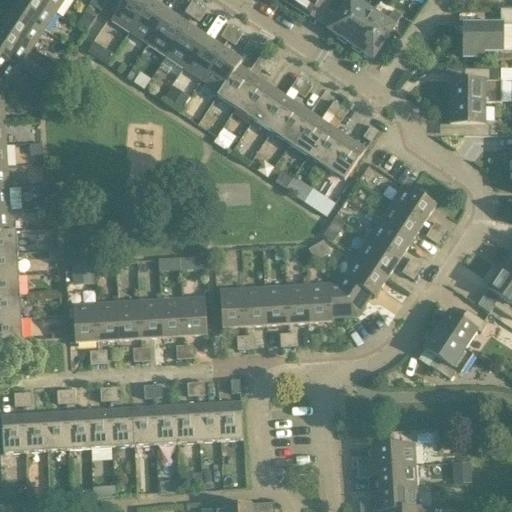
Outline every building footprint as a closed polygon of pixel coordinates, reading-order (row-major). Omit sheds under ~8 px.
[(43,33),(55,15),(32,0),(19,0),(11,12),(43,33)] [(32,0),(55,15),(65,0),(32,0)] [(129,34),(150,3),(146,0),(124,0),(110,22),(129,34)] [(329,7),(329,6),(333,0),(287,0),(285,4),(307,18),(317,3),(327,10),(329,7)] [(349,46),(372,13),(357,3),(359,0),(333,0),(329,6),(339,13),(327,31),(349,46)] [(168,15),(150,3),(129,34),(147,46),(168,15)] [(191,19),(198,8),(191,4),(184,15),(191,19)] [(205,13),(198,8),(191,19),(198,24),(205,13)] [(87,10),(82,17),(92,24),(97,17),(87,10)] [(501,54),(501,52),(511,51),(511,11),(500,11),(500,26),(463,26),(463,59),(482,59),(482,54),(501,54)] [(11,12),(0,28),(0,30),(31,51),(43,33),(11,12)] [(386,22),(372,13),(349,46),(372,61),(400,18),(392,12),(386,22)] [(186,27),(168,15),(147,46),(165,58),(186,27)] [(204,39),(186,27),(165,58),(183,70),(204,39)] [(227,43),(234,32),(227,28),(220,38),(227,43)] [(0,30),(0,56),(19,69),(31,51),(0,30)] [(241,37),(234,32),(227,43),(234,48),(241,37)] [(222,51),(204,39),(183,70),(201,82),(222,51)] [(105,52),(94,45),(88,54),(99,61),(105,52)] [(241,63),(222,51),(201,82),(219,94),(238,67),(241,63)] [(0,94),(2,95),(19,69),(0,56),(0,94)] [(261,72),(268,61),(261,56),(254,67),(261,72)] [(275,65),(268,61),(261,72),(268,76),(275,65)] [(256,79),(238,67),(219,94),(216,98),(235,111),(256,79)] [(449,82),(449,105),(484,105),(501,105),(501,83),(500,83),(500,71),(463,71),(463,82),(449,82)] [(235,111),(253,123),(274,91),(256,79),(235,111)] [(297,95),(304,85),(297,80),(290,91),(297,95)] [(311,89),(304,85),(297,95),(304,100),(311,89)] [(172,90),(162,103),(178,114),(188,100),(172,90)] [(274,91),(253,123),(271,135),(292,103),(274,91)] [(39,105),(39,104),(41,97),(28,93),(26,101),(39,105)] [(36,113),(39,105),(26,101),(23,110),(36,113)] [(271,135),(289,147),(310,115),(292,103),(271,135)] [(333,119),(340,108),(333,104),(326,115),(333,119)] [(484,127),(484,105),(449,105),(449,127),(463,127),(463,139),(488,139),(488,127),(484,127)] [(347,113),(340,108),(333,119),(340,124),(347,113)] [(289,147),(307,159),(328,127),(310,115),(289,147)] [(307,159),(325,171),(346,138),(328,127),(307,159)] [(370,128),(363,139),(370,144),(377,133),(370,128)] [(346,138),(325,171),(344,183),(365,151),(346,138)] [(41,158),(40,147),(29,148),(30,159),(41,158)] [(281,175),(275,185),(285,192),(292,182),(281,175)] [(403,187),(391,206),(422,227),(435,208),(403,187)] [(0,191),(0,212),(9,212),(8,191),(0,191)] [(33,210),(45,210),(44,200),(33,201),(33,210)] [(391,206),(379,224),(411,245),(422,227),(391,206)] [(0,234),(10,234),(10,233),(9,212),(0,212),(0,234)] [(379,224),(367,242),(399,263),(411,245),(379,224)] [(430,232),(441,239),(445,232),(434,225),(430,232)] [(436,246),(441,239),(430,232),(425,239),(436,246)] [(15,233),(10,233),(10,234),(0,234),(0,256),(17,256),(15,233)] [(367,242),(355,260),(387,281),(399,263),(367,242)] [(323,243),(315,247),(322,259),(329,254),(323,243)] [(314,263),(322,259),(315,247),(308,251),(314,263)] [(282,251),(274,251),(274,262),(283,261),(282,251)] [(511,254),(499,272),(511,280),(511,254)] [(0,256),(0,278),(18,277),(17,256),(0,256)] [(203,268),(202,257),(156,261),(157,272),(203,268)] [(374,300),(387,281),(355,260),(338,286),(357,319),(371,297),(374,300)] [(406,268),(417,275),(422,268),(411,261),(406,268)] [(92,267),(71,268),(72,285),(93,284),(92,267)] [(412,282),(417,275),(406,268),(401,275),(412,282)] [(511,280),(499,272),(487,291),(498,299),(492,308),(511,321),(511,280)] [(0,299),(19,299),(18,277),(0,278),(0,299)] [(331,320),(357,319),(338,286),(306,287),(309,326),(331,324),(331,320)] [(306,287),(285,289),(287,327),(309,326),(306,287)] [(266,328),(287,327),(285,289),(263,290),(266,328)] [(263,290),(242,291),(244,329),(266,328),(263,290)] [(222,331),(244,329),(242,291),(219,293),(222,331)] [(0,299),(0,321),(20,320),(19,299),(0,299)] [(181,301),(183,339),(206,338),(204,300),(181,301)] [(162,341),(183,339),(181,301),(160,302),(162,341)] [(140,342),(162,341),(160,302),(138,304),(140,342)] [(116,305),(119,343),(140,342),(138,304),(116,305)] [(97,344),(119,343),(116,305),(95,306),(97,344)] [(97,344),(95,306),(72,308),(74,346),(97,344)] [(448,314),(435,332),(472,356),(474,358),(486,340),(480,336),(487,326),(466,312),(459,321),(448,314)] [(0,344),(22,343),(20,320),(0,321),(0,344)] [(61,330),(51,330),(51,341),(61,341),(61,330)] [(460,374),(472,356),(435,332),(423,350),(435,358),(428,368),(449,382),(456,372),(460,374)] [(288,336),(289,349),(297,348),(296,335),(288,336)] [(280,350),(289,349),(288,336),(279,336),(280,350)] [(245,339),(245,352),(254,351),(253,338),(245,339)] [(237,352),(245,352),(245,339),(236,339),(237,352)] [(176,362),(185,361),(184,348),(175,349),(176,362)] [(184,348),(185,361),(193,361),(192,348),(184,348)] [(141,351),(141,364),(150,363),(149,350),(141,351)] [(133,364),(141,364),(141,351),(132,351),(133,364)] [(90,367),(98,366),(98,353),(89,354),(90,367)] [(98,353),(98,366),(107,366),(106,353),(98,353)] [(231,396),(240,395),(239,382),(230,383),(231,396)] [(203,384),(194,385),(195,398),(204,398),(203,384)] [(187,399),(195,398),(194,385),(186,385),(187,399)] [(160,387),(151,388),(152,401),(161,400),(160,387)] [(144,401),(152,401),(151,388),(143,388),(144,401)] [(100,404),(109,403),(108,390),(99,391),(100,404)] [(116,390),(108,390),(109,403),(117,403),(116,390)] [(73,392),(65,393),(65,406),(74,405),(73,392)] [(57,406),(65,406),(65,393),(56,393),(57,406)] [(14,409),(22,408),(22,395),(13,396),(14,409)] [(30,395),(22,395),(22,408),(31,408),(30,395)] [(217,406),(220,444),(243,443),(240,404),(217,406)] [(198,445),(220,444),(217,406),(196,407),(198,445)] [(174,408),(177,446),(198,445),(196,407),(174,408)] [(155,448),(177,446),(174,408),(153,410),(155,448)] [(131,411),(133,449),(155,448),(153,410),(131,411)] [(111,450),(133,449),(131,411),(109,412),(111,450)] [(87,413),(90,452),(111,450),(109,412),(87,413)] [(68,453),(90,452),(87,413),(66,415),(68,453)] [(44,416),(47,454),(68,453),(66,415),(44,416)] [(25,455),(47,454),(44,416),(23,417),(25,455)] [(25,455),(23,417),(0,419),(3,457),(25,455)] [(375,447),(377,470),(415,467),(413,445),(375,447)] [(356,461),(357,471),(371,470),(371,461),(356,461)] [(371,470),(357,471),(357,481),(377,479),(378,491),(416,489),(415,467),(377,470),(371,470)] [(417,510),(416,489),(378,491),(379,511),(393,511),(417,510)]
